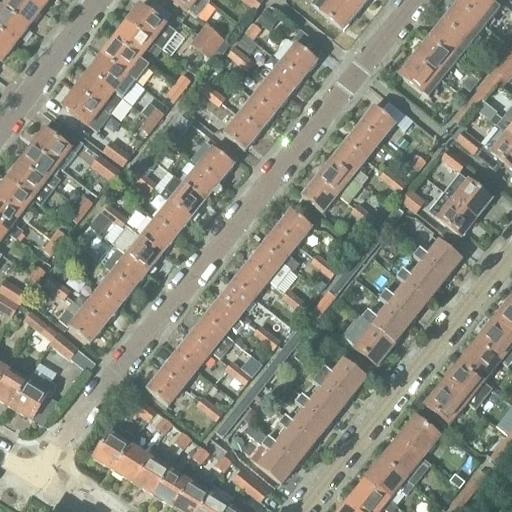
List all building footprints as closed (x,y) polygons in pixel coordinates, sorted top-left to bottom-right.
[(0,0),(0,8),(2,10),(28,30),(41,12),(24,0),(0,0)] [(24,0),(41,12),(50,0),(24,0)] [(168,0),(196,21),(209,5),(203,0),(168,0)] [(260,0),(239,0),(254,11),(256,12),(263,2),(260,0)] [(339,0),(320,0),(314,9),(343,32),(357,14),(339,0)] [(339,0),(357,14),(368,0),(339,0)] [(484,0),(460,0),(456,6),(485,30),(492,21),(499,12),(484,0)] [(456,6),(441,24),(470,48),(479,38),(485,30),(456,6)] [(139,7),(126,25),(151,44),(161,52),(162,52),(176,34),(165,26),(165,27),(139,7)] [(0,34),(16,46),(28,30),(2,10),(0,8),(0,34)] [(441,24),(427,42),(456,66),(464,56),(470,48),(441,24)] [(126,25),(113,41),(148,69),(154,60),(161,52),(151,44),(126,25)] [(253,26),(246,36),(255,43),(263,34),(253,26)] [(204,29),(197,38),(217,54),(224,45),(224,44),(204,29)] [(0,62),(2,64),(16,46),(0,34),(0,62)] [(197,38),(189,47),(189,48),(209,63),(210,61),(217,54),(197,38)] [(113,41),(101,58),(126,78),(135,84),(136,85),(148,69),(113,41)] [(427,42),(413,60),(442,84),(449,75),(456,66),(427,42)] [(296,46),(281,64),(303,81),(317,63),(296,46)] [(234,50),(228,57),(238,65),(244,58),(234,50)] [(511,58),(507,54),(499,64),(507,70),(511,63),(511,58)] [(101,58),(87,75),(121,102),(128,93),(135,84),(126,78),(101,58)] [(244,58),(238,65),(248,73),(254,66),(244,58)] [(413,60),(398,78),(428,101),(434,93),(442,84),(413,60)] [(511,63),(507,70),(500,79),(505,84),(511,75),(511,63)] [(265,73),(261,77),(267,82),(288,99),(303,81),(281,64),(273,75),(269,72),(265,73)] [(499,64),(491,74),(499,80),(500,79),(507,70),(499,64)] [(491,74),(484,83),(491,89),(499,80),(491,74)] [(87,75),(75,91),(109,118),(121,102),(87,75)] [(181,79),(174,89),(183,96),(190,86),(181,79)] [(267,82),(253,100),(274,117),(288,99),(267,82)] [(484,83),(476,93),(483,99),(491,89),(484,83)] [(203,87),(198,94),(209,102),(214,95),(203,87)] [(174,89),(166,99),(175,106),(183,96),(174,89)] [(75,91),(62,108),(96,135),(109,118),(75,91)] [(476,93),(468,102),(476,108),(483,99),(476,93)] [(214,95),(209,102),(220,110),(225,104),(214,95)] [(253,100),(238,118),(260,135),(274,117),(253,100)] [(468,102),(460,112),(468,118),(476,108),(468,102)] [(495,116),(490,123),(500,131),(506,136),(508,138),(511,140),(511,109),(502,122),(495,116)] [(373,110),(359,128),(380,145),(394,127),(393,126),(380,115),(373,110)] [(155,111),(147,122),(156,128),(164,118),(155,111)] [(460,112),(453,122),(459,127),(460,128),(460,127),(468,118),(460,112)] [(238,118),(223,136),(241,150),(245,153),(260,135),(238,118)] [(147,122),(139,132),(148,139),(156,128),(147,122)] [(459,127),(451,138),(474,157),(481,148),(463,133),(465,130),(460,127),(460,128),(459,127)] [(359,128),(344,146),(365,163),(380,145),(359,128)] [(500,131),(484,150),(511,172),(511,140),(508,138),(506,136),(500,131)] [(43,135),(31,150),(56,169),(62,174),(74,158),(43,135)] [(165,136),(160,143),(169,151),(170,151),(175,144),(165,136)] [(175,144),(170,151),(180,159),(185,152),(175,144)] [(205,144),(191,162),(198,168),(220,186),(234,168),(229,164),(213,150),(205,144)] [(111,145),(103,155),(122,169),(130,159),(111,145)] [(344,146),(330,164),(351,181),(361,189),(368,181),(357,173),(365,163),(344,146)] [(31,150),(19,166),(53,192),(60,182),(51,176),(56,169),(31,150)] [(449,153),(442,161),(459,175),(466,166),(449,153)] [(416,156),(410,164),(418,171),(425,162),(416,156)] [(147,157),(140,166),(150,174),(157,165),(147,157)] [(100,159),(92,169),(110,183),(118,173),(100,159)] [(330,164),(315,182),(336,199),(346,207),(354,198),(361,189),(351,181),(330,164)] [(19,166),(6,182),(32,202),(40,208),(53,192),(19,166)] [(190,179),(184,186),(206,204),(220,186),(198,168),(190,179)] [(138,169),(131,177),(142,186),(148,178),(138,169)] [(385,173),(379,180),(389,188),(395,181),(385,173)] [(460,176),(445,195),(476,220),(492,201),(460,176)] [(148,178),(142,186),(151,194),(157,186),(148,178)] [(167,189),(160,197),(170,204),(191,222),(206,204),(184,186),(175,179),(167,189)] [(395,181),(389,188),(399,196),(405,189),(395,181)] [(6,182),(0,190),(0,204),(19,219),(27,225),(35,215),(26,209),(32,202),(6,182)] [(315,182),(301,200),(322,217),(336,199),(315,182)] [(410,191),(401,203),(415,214),(425,202),(410,191)] [(445,195),(429,214),(448,229),(461,239),(476,220),(445,195)] [(86,198),(77,210),(84,215),(93,204),(86,198)] [(0,204),(0,230),(6,235),(15,243),(23,232),(14,225),(19,219),(0,204)] [(170,204),(155,222),(177,240),(191,222),(170,204)] [(110,206),(101,216),(112,224),(120,214),(110,206)] [(356,209),(350,216),(360,224),(366,217),(356,209)] [(394,209),(386,219),(393,225),(401,214),(394,209)] [(77,210),(70,220),(77,225),(84,215),(77,210)] [(290,213),(276,231),(298,248),(312,230),(290,213)] [(120,214),(112,224),(122,231),(129,221),(120,214)] [(366,217),(360,224),(370,232),(376,225),(366,217)] [(386,219),(377,230),(384,235),(393,225),(386,219)] [(155,222),(141,240),(163,258),(177,240),(155,222)] [(128,230),(114,248),(119,252),(127,258),(148,275),(163,258),(141,240),(128,230)] [(377,230),(369,241),(376,246),(384,235),(377,230)] [(58,231),(50,243),(58,249),(67,237),(58,231)] [(276,231),(262,249),(283,266),(283,267),(290,273),(293,274),(299,266),(289,259),(291,256),(298,248),(276,231)] [(369,241),(360,251),(367,257),(376,246),(369,241)] [(50,243),(43,252),(51,259),(58,249),(50,243)] [(420,251),(413,258),(421,265),(422,264),(444,282),(461,262),(439,243),(428,257),(420,251)] [(79,244),(74,251),(84,259),(89,251),(88,250),(79,244)] [(262,249),(247,267),(269,284),(277,290),(290,273),(283,267),(283,266),(262,249)] [(89,251),(84,259),(94,267),(99,259),(89,251)] [(360,251),(352,262),(358,267),(367,257),(360,251)] [(119,252),(104,269),(112,276),(134,293),(148,275),(127,258),(119,252)] [(316,259),(310,266),(320,274),(326,267),(316,259)] [(352,262),(343,272),(350,278),(358,267),(352,262)] [(403,272),(397,279),(405,286),(405,285),(427,303),(444,282),(422,264),(421,265),(411,278),(403,272)] [(38,267),(30,277),(37,283),(46,273),(38,267)] [(247,267),(233,285),(255,302),(269,284),(247,267)] [(326,267),(320,274),(330,282),(336,275),(326,267)] [(343,272),(335,283),(341,288),(350,278),(343,272)] [(112,276),(98,294),(119,311),(134,293),(112,276)] [(53,277),(45,287),(55,295),(63,285),(53,277)] [(335,283),(326,294),(333,299),(341,288),(335,283)] [(7,284),(0,295),(0,296),(19,307),(24,299),(26,295),(7,284)] [(63,285),(55,295),(64,302),(72,292),(63,285)] [(233,285),(218,303),(240,320),(255,302),(233,285)] [(386,293),(380,300),(386,306),(388,307),(388,306),(411,324),(427,303),(405,285),(405,286),(394,299),(386,293)] [(84,311),(84,312),(105,329),(119,311),(98,294),(89,305),(84,311)] [(326,294),(318,304),(324,310),(333,299),(326,294)] [(288,295),(282,302),(292,310),(298,303),(288,295)] [(0,296),(0,309),(13,317),(19,307),(0,296)] [(218,303),(204,321),(226,338),(240,320),(218,303)] [(298,303),(292,310),(302,318),(308,311),(298,303)] [(511,304),(510,303),(493,324),(511,339),(511,304)] [(318,304),(309,315),(316,320),(324,310),(318,304)] [(368,314),(362,321),(393,346),(411,324),(388,306),(388,307),(386,306),(384,309),(375,320),(368,314)] [(76,321),(69,330),(91,347),(105,329),(84,312),(76,321)] [(29,314),(22,322),(34,332),(41,323),(29,314)] [(204,321),(189,339),(208,353),(211,356),(221,363),(235,345),(226,338),(204,321)] [(362,321),(345,343),(374,366),(376,368),(393,346),(362,321)] [(41,323),(34,332),(51,346),(58,337),(41,323)] [(511,339),(493,324),(476,345),(499,363),(507,370),(511,363),(511,339)] [(299,327),(290,338),(298,344),(306,333),(299,327)] [(260,330),(254,338),(263,346),(270,338),(260,330)] [(51,346),(49,348),(67,363),(76,352),(58,337),(51,346)] [(270,338),(263,346),(273,353),(280,345),(270,338)] [(290,338),(282,349),(289,355),(298,344),(290,338)] [(189,339),(175,357),(196,374),(211,356),(208,353),(189,339)] [(476,345),(459,366),(481,385),(499,363),(476,345)] [(282,349),(273,359),(281,365),(289,355),(282,349)] [(175,357),(160,375),(182,393),(196,374),(175,357)] [(273,359),(265,370),(273,376),(281,365),(273,359)] [(325,369),(318,378),(348,402),(365,381),(343,363),(333,376),(325,369)] [(6,373),(0,382),(0,403),(11,410),(32,377),(12,364),(6,373)] [(233,364),(225,373),(235,382),(243,371),(233,364)] [(459,366),(442,387),(465,405),(473,412),(489,392),(481,385),(459,366)] [(265,370),(257,381),(264,387),(273,376),(265,370)] [(243,371),(235,382),(244,389),(245,390),(253,379),(243,371)] [(160,375),(146,393),(168,410),(182,393),(160,375)] [(32,377),(11,410),(31,423),(44,403),(46,400),(49,401),(56,389),(44,381),(43,383),(32,377)] [(319,392),(309,405),(331,423),(348,402),(318,378),(311,386),(319,392)] [(248,391),(248,392),(256,397),(264,387),(257,381),(248,391)] [(442,387),(425,409),(447,427),(465,405),(442,387)] [(248,392),(240,402),(247,408),(256,397),(248,392)] [(302,414),(292,427),(314,444),(331,423),(309,405),(301,399),(294,407),(302,414)] [(203,400),(196,409),(206,417),(213,409),(203,400)] [(136,401),(129,411),(147,426),(155,416),(136,401)] [(240,402),(231,413),(239,419),(247,408),(240,402)] [(213,409),(206,417),(216,426),(223,417),(213,409)] [(231,413),(223,424),(230,430),(239,419),(231,413)] [(415,421),(398,442),(420,460),(426,453),(437,439),(419,424),(415,421)] [(155,432),(163,439),(170,429),(162,423),(155,432)] [(223,424),(215,434),(222,440),(230,430),(223,424)] [(292,427),(275,448),(297,466),(314,444),(292,427)] [(250,428),(244,436),(249,440),(261,449),(269,456),(258,469),(280,487),(297,466),(275,448),(267,441),(255,432),(250,428)] [(113,429),(93,461),(113,473),(129,446),(133,441),(113,429)] [(181,438),(173,447),(181,453),(189,444),(181,438)] [(511,442),(507,439),(490,460),(496,466),(511,446),(511,442)] [(398,442),(381,463),(413,489),(430,467),(420,460),(398,442)] [(129,446),(113,473),(132,485),(146,462),(149,458),(129,446)] [(146,462),(132,485),(154,499),(167,477),(171,471),(174,465),(152,452),(149,458),(146,462)] [(199,453),(191,462),(199,468),(207,459),(199,453)] [(223,459),(215,468),(224,475),(231,466),(223,459)] [(381,463),(364,484),(387,503),(396,491),(405,497),(405,498),(413,489),(381,463)] [(167,477),(154,499),(173,510),(177,502),(189,483),(171,471),(167,477)] [(479,473),(463,493),(470,499),(486,478),(479,473)] [(240,474),(233,485),(240,490),(247,479),(240,474)] [(177,502),(173,510),(175,511),(199,511),(208,497),(213,489),(193,477),(189,483),(177,502)] [(247,479),(240,490),(259,505),(267,495),(247,479)] [(364,484),(347,505),(355,511),(379,511),(381,510),(383,511),(395,511),(396,511),(387,503),(364,484)] [(463,493),(448,511),(459,511),(470,499),(463,493)] [(208,497),(199,511),(227,511),(228,510),(208,497)] [(228,510),(227,511),(252,511),(234,501),(228,510)]
